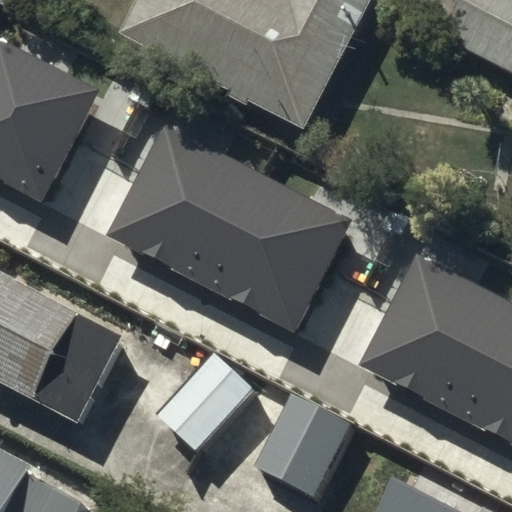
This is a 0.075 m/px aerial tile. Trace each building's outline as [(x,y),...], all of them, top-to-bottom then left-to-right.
[(145,0),(126,38),(237,97),(234,103),(251,111),(254,105),(307,133),(377,0),(145,0)] [(511,0),(472,0),(450,43),(511,75),(511,0)] [(104,99),(5,47),(0,56),(0,183),(46,208),(104,99)] [(358,229),(172,133),(114,243),(300,339),(358,229)] [(511,307),(423,262),(365,374),(511,449),(511,307)] [(130,344),(0,275),(0,381),(85,427),(130,344)] [(256,396),(218,361),(163,419),(201,455),(256,396)] [(359,432),(297,400),(261,471),(323,503),(359,432)] [(40,475),(0,453),(0,511),(90,511),(91,511),(35,483),(40,475)] [(447,511),(403,490),(392,511),(447,511)]
